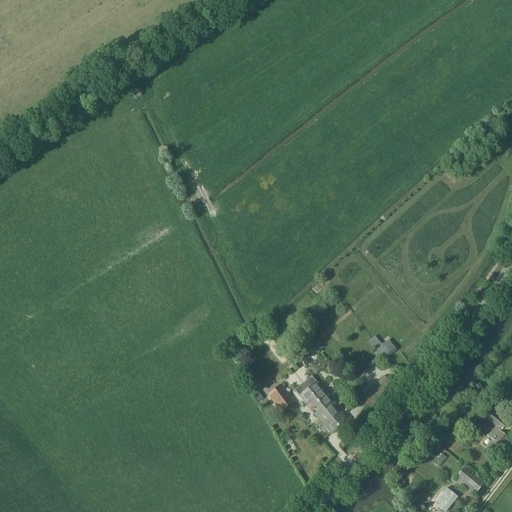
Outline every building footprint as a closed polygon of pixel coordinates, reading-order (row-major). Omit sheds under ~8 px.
[(387,346),(377,354),(382,360),(395,349),(388,340),(385,343),(387,346)] [(317,382),(300,397),(305,403),(310,399),(324,415),(321,417),(318,419),(319,420),(321,418),(331,432),(345,420),(335,407),(336,406),(317,382)] [(280,385),(268,395),(280,411),(293,402),(280,385)] [(511,417),(496,405),(485,419),(494,426),(501,431),(502,430),(507,424),(511,427),(511,417)] [(501,431),(494,426),(487,435),(492,439),(486,447),(497,455),(508,440),(502,435),(504,432),(502,430),(501,431)] [(458,476),(468,484),(474,476),(463,468),(458,476)] [(438,506),(444,511),(457,497),(447,488),(436,500),(440,504),(438,506)]
